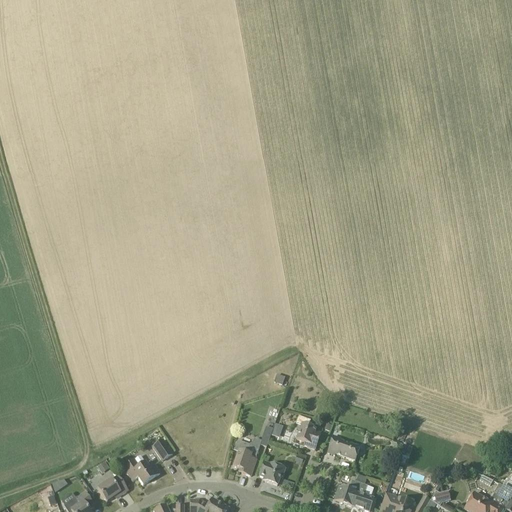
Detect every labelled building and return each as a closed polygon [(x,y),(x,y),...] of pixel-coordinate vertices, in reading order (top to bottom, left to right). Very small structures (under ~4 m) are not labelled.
[(281,380),(279,385),(288,389),(292,381),(288,379),(287,382),(281,380)] [(315,451),(320,435),(315,433),(316,430),(308,427),(310,421),(298,417),(296,424),(301,425),(296,441),(307,445),(306,448),(315,451)] [(274,425),(270,437),(278,439),(282,428),(274,425)] [(260,447),(266,449),(270,437),(263,435),(261,443),(259,447),(260,447)] [(355,463),(360,448),(332,439),(327,455),(334,457),(335,456),(355,463)] [(162,463),(172,456),(162,442),(152,448),(162,463)] [(255,461),(259,450),(248,446),(237,443),(235,451),(238,452),(232,468),(239,470),(238,473),(250,478),(256,462),(255,461)] [(403,445),(400,452),(406,455),(410,448),(403,445)] [(147,470),(144,465),(140,458),(121,470),(131,484),(137,479),(143,487),(154,479),(160,475),(153,466),(147,470)] [(104,463),(97,468),(101,475),(109,470),(104,463)] [(270,466),(264,464),(259,477),(265,480),(264,482),(277,487),(280,478),(282,479),(285,471),(270,465),(270,466)] [(356,495),(361,478),(358,476),(355,483),(351,481),(348,491),(338,488),(333,502),(351,508),(352,508),(356,495)] [(121,497),(127,493),(117,477),(97,490),(106,504),(119,495),(121,497)] [(482,477),(480,480),(489,487),(492,483),(482,477)] [(363,511),(369,511),(373,501),(363,497),(367,487),(364,486),(367,479),(361,478),(356,495),(352,508),(363,511)] [(281,490),(291,492),(293,484),(283,482),(281,490)] [(56,484),(50,486),(54,495),(59,491),(56,484)] [(503,511),(504,511),(511,499),(511,491),(499,485),(494,494),(493,493),(487,503),(474,495),(464,511),(465,511),(503,511)] [(436,492),(430,503),(439,508),(441,504),(449,502),(447,493),(439,494),(436,492)] [(89,511),(87,508),(92,505),(86,494),(77,499),(64,508),(66,511),(89,511)] [(412,511),(415,506),(385,495),(379,511),(412,511)] [(423,498),(415,511),(424,511),(430,502),(423,498)] [(208,507),(199,502),(189,502),(189,511),(227,511),(228,511),(218,505),(217,506),(211,502),(208,507)]
